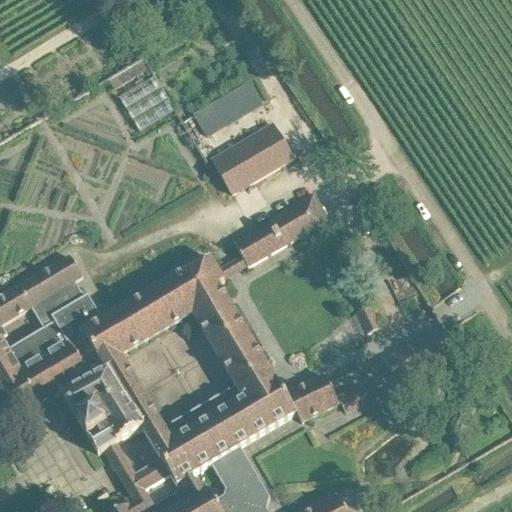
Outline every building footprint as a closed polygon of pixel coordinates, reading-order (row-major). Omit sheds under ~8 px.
[(177,112),(167,95),(157,77),(120,99),(140,134),(177,112)] [(314,165),(293,131),(233,168),(254,202),(314,165)] [(234,247),(248,270),(329,222),(312,194),(266,221),(269,227),(234,247)] [(0,398),(15,424),(61,396),(99,457),(105,454),(135,505),(130,508),(129,507),(119,511),(171,511),(204,493),(198,483),(196,484),(192,478),(200,473),(202,477),(206,474),(205,471),(213,467),(228,490),(225,501),(215,507),(218,511),(344,511),(337,498),(311,511),(266,511),(267,511),(270,500),(240,448),(299,416),(304,426),(343,405),(349,415),(371,403),(361,385),(336,399),(324,376),(286,397),(276,380),(272,382),(219,287),(224,284),(220,278),(211,260),(195,269),(103,324),(88,298),(84,301),(75,285),(83,280),(71,259),(0,301),(0,398)] [(357,314),(368,336),(382,329),(371,307),(357,314)] [(445,331),(386,363),(398,387),(458,355),(445,331)] [(218,511),(215,507),(206,492),(204,493),(171,511),(218,511)]
